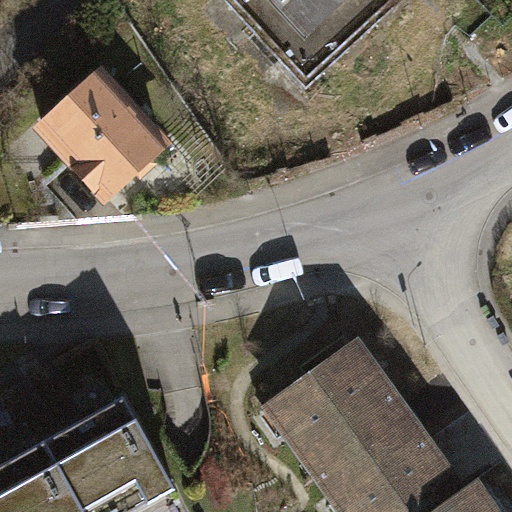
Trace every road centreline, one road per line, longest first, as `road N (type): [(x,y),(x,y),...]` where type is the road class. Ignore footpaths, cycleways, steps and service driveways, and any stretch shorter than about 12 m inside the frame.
road 1 (residential): [(0,289),(192,265),(393,218)]
road 2 (residential): [(511,402),(393,218)]
road 3 (residential): [(393,218),(511,150)]
